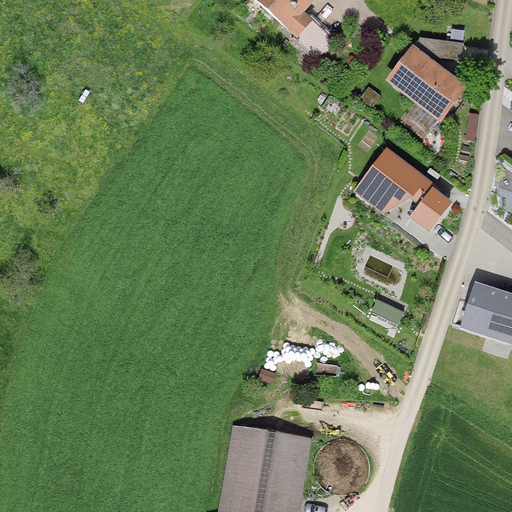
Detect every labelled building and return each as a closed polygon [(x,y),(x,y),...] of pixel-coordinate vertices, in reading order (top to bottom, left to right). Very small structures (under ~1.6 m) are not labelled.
[(315,0),(252,0),(320,57),(336,38),(305,13),(315,0)] [(423,37),(422,47),(436,58),(462,60),(463,47),(464,41),(423,37)] [(416,42),(387,79),(443,123),(472,86),(436,58),(422,47),(416,42)] [(487,47),(463,47),(462,60),(462,68),(486,69),(487,47)] [(480,104),(471,103),(469,134),(478,135),(480,104)] [(432,181),(387,151),(373,172),(377,174),(369,185),(394,201),(403,187),(420,198),(432,181)] [(511,339),(511,296),(476,285),(463,325),(511,341),(511,339)] [(300,511),(312,437),(233,425),(219,511),(300,511)]
